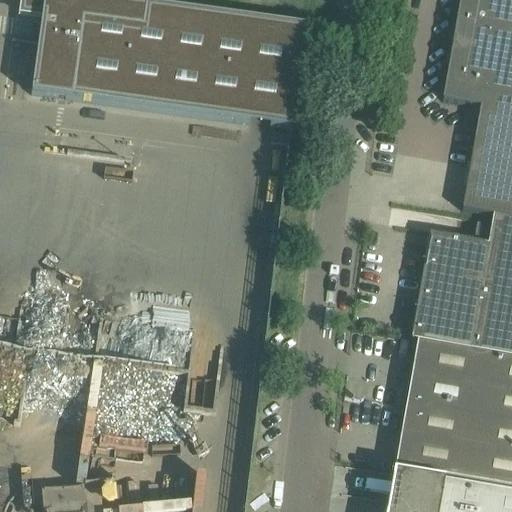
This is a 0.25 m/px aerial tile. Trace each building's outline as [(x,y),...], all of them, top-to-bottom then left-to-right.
[(146,9),(147,6),(102,0),(20,0),(18,19),(41,22),(31,98),(290,133),(304,31),(146,9)] [(459,4),(458,6),(441,103),(442,104),(443,104),(479,111),(461,213),(461,214),(462,214),(511,223),(511,0),(460,0),(460,2),(459,4)] [(288,138),(271,136),(270,146),(286,148),(288,138)] [(424,265),(410,344),(417,345),(416,345),(511,362),(511,223),(492,220),(491,227),(488,246),(487,249),(429,239),(428,241),(426,253),(431,253),(428,265),(424,265)] [(511,362),(416,345),(394,471),(511,492),(511,362)] [(23,408),(29,351),(0,347),(0,439),(24,443),(28,408),(23,408)] [(511,511),(511,497),(395,477),(388,511),(511,511)] [(138,485),(128,486),(130,511),(132,511),(140,511),(138,485)]
